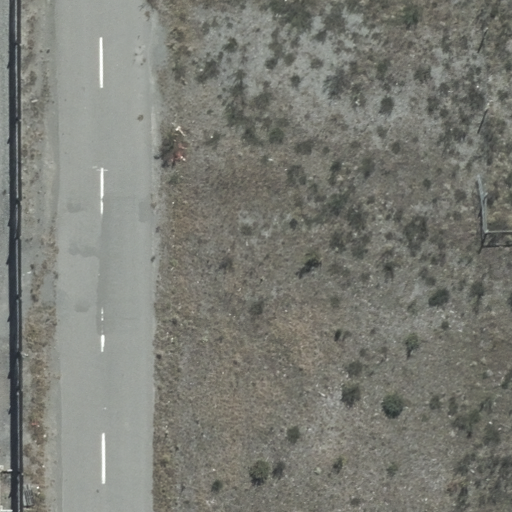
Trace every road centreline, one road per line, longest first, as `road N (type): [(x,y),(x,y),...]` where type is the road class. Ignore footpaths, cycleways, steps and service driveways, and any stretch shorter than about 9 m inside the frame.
road 1 (unclassified): [(93,0),(95,291)]
road 2 (unclassified): [(95,291),(97,511)]
